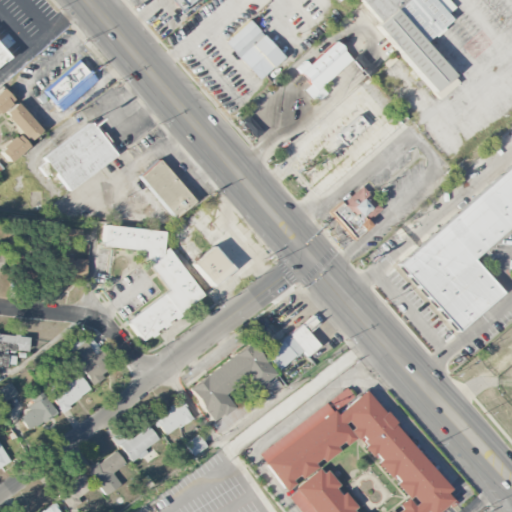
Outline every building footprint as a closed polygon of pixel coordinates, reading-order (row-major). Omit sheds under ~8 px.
[(358,0),(378,24),(438,102),(458,85),(423,43),(450,23),(446,15),(456,7),(449,0),(358,0)] [(282,56),(248,19),(223,42),(257,79),(282,56)] [(319,86),(350,60),(336,42),(308,65),(304,61),(295,68),(309,85),(302,90),(313,103),(325,94),(319,86)] [(0,43),(0,65),(11,56),(0,43)] [(41,90),(57,112),(96,81),(79,60),(41,90)] [(0,88),(1,88),(11,99),(8,102),(9,104),(0,112),(0,88)] [(15,103),(3,113),(6,116),(5,118),(24,138),(26,136),(29,140),(40,131),(15,103)] [(378,128),(366,112),(364,113),(359,106),(314,140),(327,158),(314,167),(316,170),(307,177),(309,180),(378,128)] [(118,155),(94,121),(35,161),(45,177),(53,171),(66,190),(118,155)] [(0,146),(12,136),(13,138),(17,135),(26,146),(8,162),(0,153),(0,149),(1,148),(0,146)] [(137,176),(172,218),(192,201),(157,158),(137,176)] [(396,265),(511,163),(511,221),(470,258),(499,292),(454,331),(396,265)] [(383,210),(358,183),(326,213),(351,240),(383,210)] [(100,245),(144,250),(143,258),(166,291),(125,319),(140,341),(202,298),(168,249),(161,248),(163,231),(103,224),(100,245)] [(81,230),(66,228),(64,241),(80,243),(81,230)] [(190,263),(209,286),(230,268),(210,246),(190,263)] [(83,281),(86,260),(64,258),(63,279),(83,281)] [(250,341),(186,388),(218,433),(282,387),(272,373),(301,352),(303,355),(317,346),(301,325),(260,355),(250,341)] [(0,367),(6,368),(6,364),(14,365),(15,352),(27,353),(28,337),(0,334),(0,367)] [(68,345),(92,384),(108,375),(95,354),(92,355),(81,337),(68,345)] [(60,411),(89,391),(77,374),(49,395),(60,411)] [(16,395),(10,384),(0,388),(0,389),(6,400),(16,395)] [(362,386),(346,398),(340,390),(257,457),(301,511),(426,511),(430,509),(431,511),(433,511),(452,496),(362,386)] [(30,399),(34,405),(17,417),(27,432),(56,413),(41,391),(30,399)] [(165,437),(190,417),(178,401),(152,420),(165,437)] [(132,463),(145,453),(143,450),(157,439),(147,426),(129,441),(121,430),(112,438),(132,463)] [(183,444),(192,456),(205,446),(196,435),(183,444)] [(0,467),(9,462),(0,446),(0,467)] [(119,485),(111,473),(124,465),(114,451),(87,470),(105,495),(119,485)] [(56,490),(68,510),(80,503),(77,497),(91,488),(82,474),(56,490)] [(39,511),(58,511),(52,503),(39,511)]
